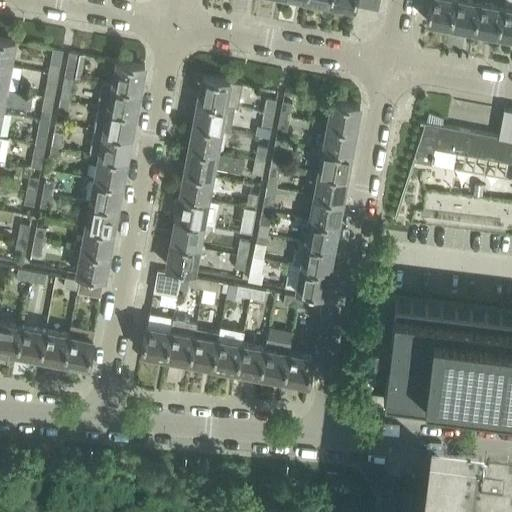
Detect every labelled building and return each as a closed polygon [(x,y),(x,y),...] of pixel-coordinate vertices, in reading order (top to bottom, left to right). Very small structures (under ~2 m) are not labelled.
[(454,0),(429,0),(426,19),(450,24),(454,0)] [(478,1),(475,0),(454,0),(450,24),(473,28),(478,1)] [(503,5),(478,1),(473,28),(497,33),(503,5)] [(511,6),(503,5),(497,33),(511,35),(511,6)] [(0,60),(10,63),(15,39),(0,35),(0,60)] [(63,48),(62,48),(53,46),(50,61),(49,70),(59,72),(63,48)] [(79,51),(70,49),(69,49),(66,64),(65,73),(75,75),(76,66),(79,51)] [(145,64),(145,63),(117,58),(113,82),(140,87),(144,64),(145,64)] [(0,85),(6,86),(10,63),(0,60),(0,85)] [(47,80),(44,94),(54,96),(59,72),(49,70),(47,80)] [(63,83),(60,97),(70,99),(73,85),(75,75),(65,73),(63,83)] [(238,106),(242,82),(242,81),(202,74),(202,75),(203,75),(198,98),(235,105),(238,106)] [(97,103),(135,111),(140,87),(113,82),(101,80),(97,103)] [(0,85),(0,109),(1,110),(3,101),(32,106),(34,92),(6,86),(0,85)] [(50,119),(54,96),(44,94),(40,117),(50,119)] [(266,96),(264,110),(274,112),(276,98),(266,96)] [(68,113),(70,99),(60,97),(58,111),(68,113)] [(194,123),(221,127),(230,129),(235,105),(198,98),(194,123)] [(360,104),(360,103),(332,98),(332,99),(328,123),(355,128),(359,104),(360,104)] [(282,99),(280,113),(290,115),(293,101),(282,99)] [(92,127),(131,134),(135,111),(97,103),(92,127)] [(403,186),(394,214),(394,215),(396,215),(414,158),(431,161),(432,157),(433,158),(434,152),(433,152),(434,146),(511,160),(511,107),(508,106),(504,125),(511,126),(509,135),(445,123),(442,123),(426,120),(415,118),(415,119),(424,121),(403,186)] [(257,124),(255,134),(269,137),(274,112),(264,110),(261,124),(257,124)] [(280,113),(277,127),(288,130),(290,115),(280,113)] [(38,128),(36,141),(45,143),(48,130),(50,119),(40,117),(38,128)] [(194,123),(190,145),(216,150),(217,151),(221,128),(194,123)] [(355,128),(328,123),(323,146),(350,151),(355,128)] [(88,151),(99,153),(126,158),(131,134),(92,127),(88,151)] [(54,131),(52,144),(62,146),(64,133),(54,131)] [(0,158),(4,159),(9,136),(0,134),(0,158)] [(41,166),(45,143),(36,141),(33,155),(31,165),(41,166)] [(59,160),(62,146),(52,144),(49,158),(59,160)] [(257,144),(255,158),(265,159),(267,146),(257,144)] [(216,150),(190,145),(185,169),(211,174),(213,165),(214,165),(241,170),(243,156),(217,151),(216,150)] [(346,175),(350,151),(323,146),(319,170),(346,175)] [(274,147),(271,161),(281,162),(283,149),(274,147)] [(95,177),(122,182),(126,158),(99,153),(95,177)] [(262,174),(265,159),(255,158),(252,172),(262,174)] [(268,175),(266,185),(276,187),(281,162),(271,161),(268,175)] [(185,169),(181,193),(208,198),(212,175),(211,174),(185,169)] [(341,199),(346,175),(319,170),(314,194),(341,199)] [(29,175),(27,188),(37,190),(39,177),(29,175)] [(90,201),(117,206),(122,182),(95,177),(90,201)] [(45,178),(42,192),(53,194),(56,180),(45,178)] [(475,182),(474,194),(483,195),(484,183),(475,182)] [(276,187),(275,193),(288,195),(289,189),(276,187)] [(34,204),(37,190),(27,188),(24,203),(34,204)] [(248,191),(246,205),(255,207),(258,193),(248,191)] [(51,207),(53,194),(42,192),(40,205),(51,207)] [(177,192),(174,206),(178,207),(176,217),(203,222),(208,198),(181,193),(177,192)] [(265,194),(262,208),(272,210),(274,196),(265,194)] [(341,199),(314,194),(310,217),(337,222),(341,199)] [(86,225),(113,230),(117,206),(90,201),(86,225)] [(243,205),(239,228),(251,231),(255,207),(246,205),(243,205)] [(262,208),(258,232),(267,234),(272,210),(262,208)] [(176,217),(171,241),(199,246),(203,222),(202,222),(176,217)] [(337,222),(310,217),(306,241),(333,246),(337,222)] [(20,223),(18,238),(27,239),(30,224),(20,223)] [(81,247),(108,252),(113,230),(86,225),(81,247)] [(36,226),(34,238),(44,240),(47,228),(36,226)] [(25,252),(27,239),(18,238),(15,250),(25,252)] [(42,255),(44,240),(34,238),(31,253),(42,255)] [(239,239),(237,253),(247,255),(249,241),(239,239)] [(199,246),(171,241),(167,263),(167,264),(194,269),(199,246)] [(333,246),(306,241),(301,265),(328,269),(333,246)] [(256,242),(253,256),(263,258),(266,244),(256,242)] [(77,271),(104,276),(105,275),(104,275),(108,252),(81,247),(77,271)] [(244,269),(247,255),(237,253),(234,267),(244,269)] [(260,272),(263,258),(253,256),(251,270),(260,272)] [(291,263),(287,286),(324,293),(324,292),(328,269),(301,265),(291,263)] [(16,277),(30,279),(32,269),(18,266),(16,277)] [(181,272),(157,268),(153,290),(176,294),(181,272)] [(46,272),(32,269),(30,279),(44,282),(46,272)] [(189,285),(202,288),(204,277),(181,272),(176,294),(177,295),(178,288),(188,290),(189,285)] [(63,285),(77,288),(79,278),(65,275),(63,285)] [(204,277),(202,288),(215,290),(218,279),(204,277)] [(79,278),(77,288),(77,291),(100,295),(103,282),(79,278)] [(238,283),(236,294),(250,296),(252,286),(238,283)] [(252,286),(250,296),(264,299),(266,288),(252,286)] [(283,302),(297,305),(299,295),(285,292),(283,302)] [(313,297),(299,295),(297,305),(311,307),(313,297)] [(511,313),(395,299),(394,305),(390,332),(394,333),(393,338),(375,336),(373,351),(391,353),(390,359),(387,359),(383,392),(511,408),(511,313)] [(170,327),(165,355),(189,360),(194,332),(195,326),(196,321),(172,316),(170,327)] [(21,323),(0,319),(0,347),(16,351),(21,323)] [(21,323),(16,351),(40,355),(45,328),(21,323)] [(70,323),(69,332),(64,359),(88,364),(95,327),(94,327),(70,323)] [(170,327),(147,323),(146,323),(140,356),(156,359),(157,354),(165,355),(170,327)] [(189,360),(212,364),(218,336),(219,330),(195,326),(189,360)] [(230,339),(218,336),(212,364),(236,369),(242,341),(244,330),(232,327),(230,339)] [(64,359),(69,332),(45,328),(40,355),(42,355),(41,361),(54,363),(55,358),(64,359)] [(265,345),(260,373),(283,377),(288,350),(290,342),(266,338),(265,345)] [(242,341),(236,369),(260,373),(265,345),(242,341)] [(283,377),(307,382),(313,354),(288,350),(283,377)] [(328,471),(328,479),(335,480),(336,472),(328,471)] [(511,511),(511,503),(440,495),(437,511),(511,511)]
